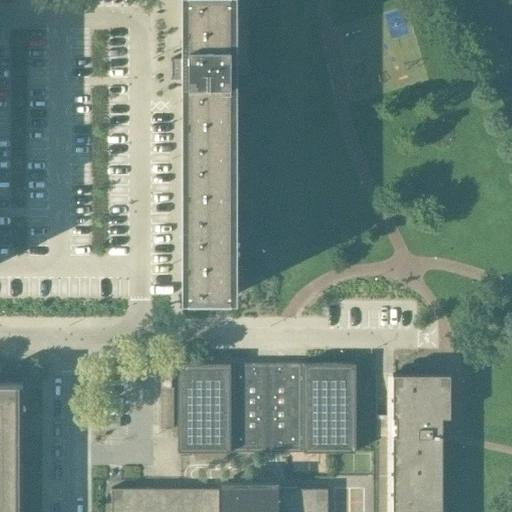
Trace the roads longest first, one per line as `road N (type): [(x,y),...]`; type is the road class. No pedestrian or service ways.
road 1 (residential): [(69,337),(408,337),(409,367)]
road 2 (residential): [(69,511),(69,337)]
